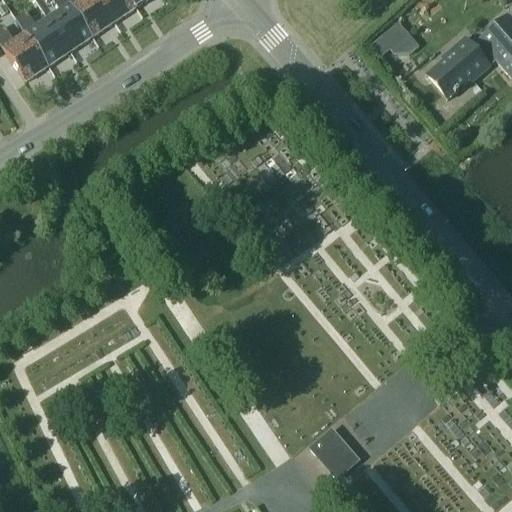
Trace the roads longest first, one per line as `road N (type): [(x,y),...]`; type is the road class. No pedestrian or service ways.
road 1 (secondary): [(511,316),(239,0)]
road 2 (tertiary): [(239,0),(40,136)]
